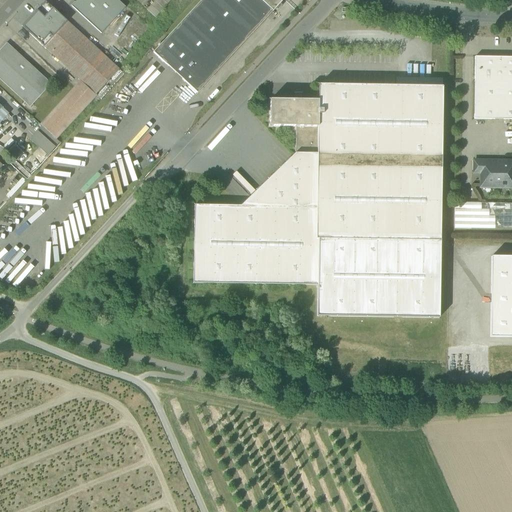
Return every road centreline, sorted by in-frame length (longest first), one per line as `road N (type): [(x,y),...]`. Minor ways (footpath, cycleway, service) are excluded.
road 1 (residential): [(330,0),(22,319)]
road 2 (track): [(203,511),(148,388),(135,379)]
road 3 (residential): [(380,0),(448,15),(511,17)]
road 4 (track): [(135,379),(13,330)]
